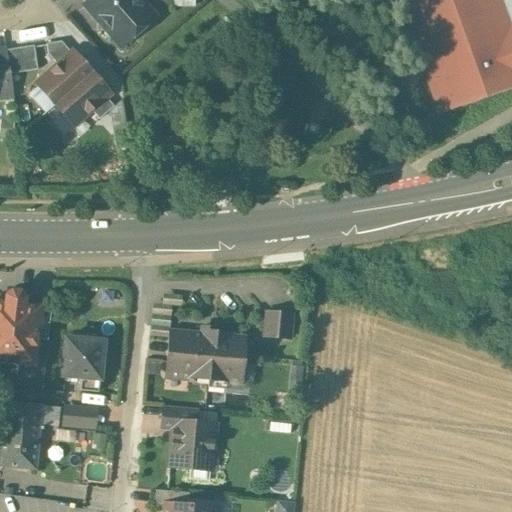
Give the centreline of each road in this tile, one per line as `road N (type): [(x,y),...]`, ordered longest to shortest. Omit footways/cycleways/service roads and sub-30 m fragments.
road 1 (secondary): [(511,179),(361,211),(146,233)]
road 2 (unclassified): [(146,233),(121,511)]
road 3 (secondary): [(146,233),(0,236)]
